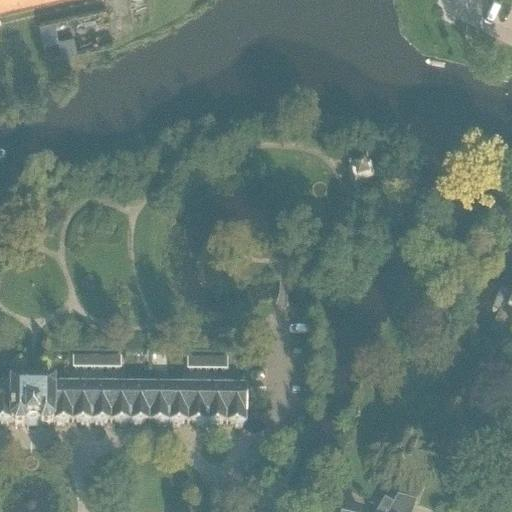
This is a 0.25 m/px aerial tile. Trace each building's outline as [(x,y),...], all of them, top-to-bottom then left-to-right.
[(0,0),(0,10),(43,0),(0,0)] [(49,53),(79,45),(74,28),(60,32),(55,14),(40,18),(49,53)] [(354,188),(373,181),(366,163),(347,169),(354,188)] [(120,371),(120,358),(72,358),(72,370),(120,371)] [(226,372),(227,359),(186,359),(186,371),(226,372)] [(490,400),(503,379),(491,372),(492,371),(481,365),(462,395),(465,397),(462,401),(470,405),(478,392),(490,400)] [(245,426),(246,389),(32,386),(0,385),(0,427),(0,428),(7,428),(11,424),(14,428),(21,428),(25,424),(38,424),(42,428),(48,428),(52,424),(56,428),(62,428),(66,425),(76,425),(80,429),(87,429),(91,425),(95,429),(101,429),(105,425),(115,425),(119,429),(125,429),(129,425),(133,429),(139,429),(144,425),(153,425),(157,429),(164,429),(168,426),(172,429),(178,430),(182,426),(192,426),(196,430),(202,430),(206,426),(210,430),(217,430),(221,426),(230,426),(234,430),(241,430),(245,426)] [(412,511),(415,503),(397,497),(392,505),(387,511),(412,511)] [(387,511),(392,505),(385,500),(377,511),(387,511)]
